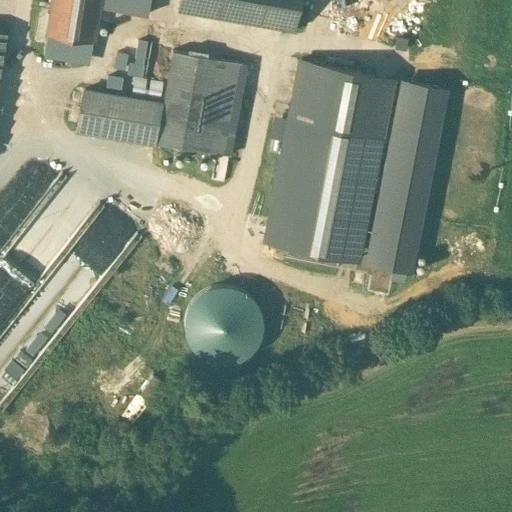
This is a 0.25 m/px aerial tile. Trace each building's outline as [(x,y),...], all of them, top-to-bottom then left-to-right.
[(144,0),(51,0),(46,32),(92,40),(97,7),(142,14),(144,0)] [(177,0),(176,8),(284,27),(293,28),(297,0),(177,0)] [(92,40),(46,32),(42,57),(88,64),(92,40)] [(237,60),(171,49),(162,101),(154,141),(155,141),(220,152),(237,60)] [(391,78),(299,60),(263,239),(355,258),(391,78)] [(441,87),(400,79),(365,260),(405,268),(441,87)] [(162,101),(83,87),(75,129),(155,142),(155,141),(154,141),(162,101)] [(189,342),(196,350),(207,357),(219,360),(231,360),(243,355),(252,347),(259,337),(262,325),(260,312),(255,300),(246,291),(235,285),(222,283),(209,286),(198,292),(191,300),(186,310),(184,321),(185,332),(189,342)]
